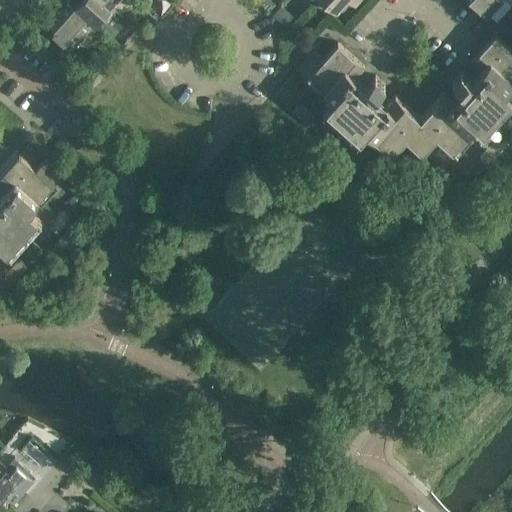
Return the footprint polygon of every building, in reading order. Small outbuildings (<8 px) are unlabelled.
[(85,14),(69,0),(64,0),(45,22),(54,30),(51,33),(61,41),(71,50),(93,24),(83,15),(84,15),(85,14)] [(109,6),(101,0),(69,0),(85,14),(84,15),(94,23),(98,19),(103,23),(114,10),(110,5),(109,6)] [(315,0),(327,10),(332,6),(337,10),(345,0),(348,0),(354,5),(359,0),(315,0)] [(499,0),(472,0),(488,14),(499,0)] [(456,103),(443,91),(420,116),(395,93),(383,107),(350,78),(363,64),(337,42),(322,58),(313,50),(298,67),(332,98),(326,105),(360,136),(366,128),(391,151),(406,135),(422,149),(436,133),(452,148),(475,122),(482,129),(511,96),(511,94),(506,89),(511,81),(511,46),(511,48),(495,33),(472,58),(486,70),(456,103)] [(40,46),(48,54),(56,46),(49,40),(46,40),(40,46)] [(292,109),(308,125),(314,118),(314,114),(301,103),(297,103),(292,109)] [(480,157),(487,163),(502,146),(495,140),(491,140),(480,153),(480,157)] [(342,155),(351,163),(358,154),(352,148),(348,148),(342,155)] [(0,243),(7,249),(38,216),(30,209),(61,175),(44,159),(36,168),(19,153),(0,174),(0,184),(9,192),(0,202),(0,243)] [(56,232),(71,215),(65,209),(61,210),(49,223),(50,226),(56,232)] [(11,283),(26,266),(20,260),(16,260),(4,273),(4,277),(11,283)] [(0,462),(0,509),(7,501),(3,497),(5,494),(13,501),(44,466),(23,446),(14,456),(15,456),(5,467),(0,462)]
